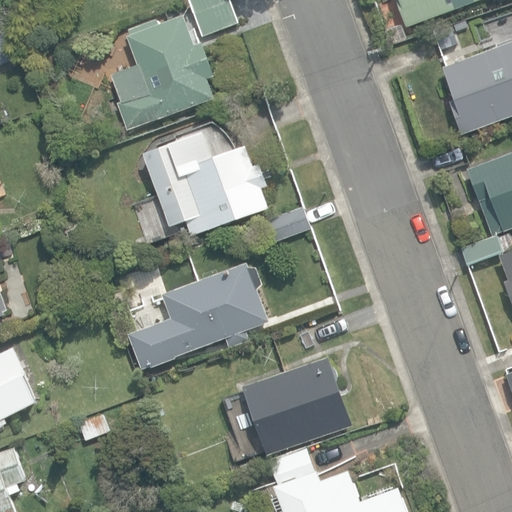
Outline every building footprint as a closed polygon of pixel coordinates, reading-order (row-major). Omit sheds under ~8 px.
[(189,0),(203,37),(241,23),(232,0),(189,0)] [(499,0),(502,7),(511,3),(511,0),(397,0),(406,26),(481,0),(499,0)] [(119,104),(128,130),(216,98),(209,79),(216,76),(204,43),(195,46),(184,16),(160,25),(158,19),(129,30),(131,35),(128,36),(138,65),(112,75),(122,103),(119,104)] [(0,21),(0,66),(18,61),(3,20),(0,21)] [(450,100),(462,134),(511,116),(511,42),(443,67),(446,76),(446,80),(446,83),(447,87),(449,90),(452,92),(454,99),(450,100)] [(96,126),(102,145),(123,137),(120,131),(122,131),(120,124),(118,125),(116,119),(96,126)] [(187,221),(192,236),(271,208),(264,188),(270,185),(263,162),(256,164),(249,145),(216,157),(207,132),(144,154),(170,227),(187,221)] [(481,201),(493,235),(505,231),(511,228),(511,153),(468,169),(480,202),(481,201)] [(261,223),(269,245),(312,229),(304,207),(261,223)] [(511,231),(464,249),(469,265),(511,248),(511,231)] [(511,252),(501,256),(510,281),(506,282),(511,298),(511,252)] [(178,359),(178,357),(226,338),(230,348),(252,341),(247,330),(270,321),(259,289),(263,284),(258,267),(250,267),(248,262),(188,285),(185,284),(181,285),(178,286),(175,288),(172,290),(164,294),(174,319),(130,335),(144,370),(152,367),(153,369),(178,359)] [(0,318),(7,316),(6,311),(10,310),(3,291),(0,292),(0,318)] [(0,418),(35,400),(12,344),(0,350),(0,418)] [(247,384),(271,453),(355,425),(331,355),(247,384)] [(81,423),(87,440),(110,431),(103,414),(81,423)] [(0,511),(17,511),(12,495),(22,491),(19,482),(28,479),(17,447),(0,453),(0,511)] [(408,511),(400,487),(395,489),(393,484),(370,491),(372,497),(362,500),(352,470),(322,480),(318,470),(316,471),(308,448),(270,460),(279,485),(276,486),(280,499),(268,503),(271,511),(408,511)]
